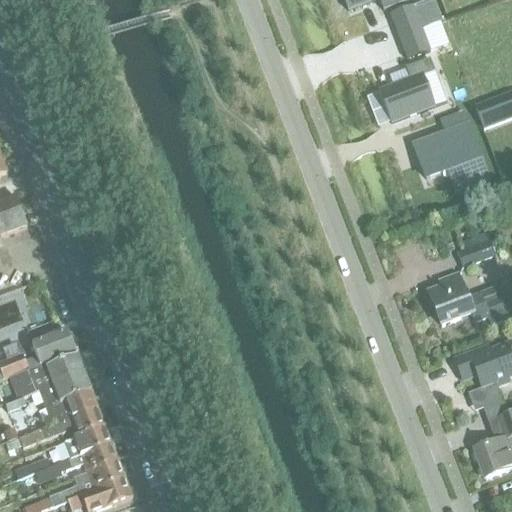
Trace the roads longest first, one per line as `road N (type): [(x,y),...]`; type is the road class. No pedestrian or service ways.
road 1 (secondary): [(443,511),(250,0)]
road 2 (residential): [(165,511),(0,73)]
